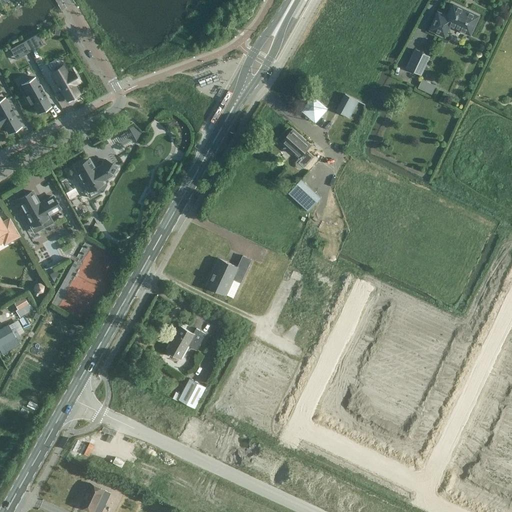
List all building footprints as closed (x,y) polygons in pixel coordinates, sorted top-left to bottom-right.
[(439,12),(438,12),(430,29),(430,28),(430,29),(431,29),(444,36),(445,36),(450,24),(470,34),(471,34),(470,34),(479,16),(478,15),(478,16),(469,11),(468,10),(468,11),(464,9),(464,8),(464,9),(454,4),(454,3),(453,4),(447,16),(439,12)] [(228,23),(221,19),(217,25),(224,30),(226,27),(228,23)] [(35,48),(30,38),(24,41),(30,52),(30,51),(35,48)] [(30,52),(24,41),(18,45),(23,55),(29,52),(30,52)] [(429,56),(416,50),(407,68),(421,74),(429,56)] [(68,72),(63,64),(50,72),(66,100),(79,92),(75,85),(79,82),(72,70),(68,72)] [(37,112),(50,105),(35,77),(22,84),(27,94),(26,95),(30,103),(32,102),(37,112)] [(422,79),(419,88),(432,93),(435,85),(422,79)] [(358,101),(358,100),(345,94),(337,110),(350,117),(358,101)] [(314,95),(302,110),(317,122),(329,106),(314,95)] [(5,97),(0,100),(0,126),(3,125),(8,133),(21,125),(5,97)] [(131,125),(129,128),(136,141),(140,133),(131,125)] [(299,162),(304,167),(313,156),(308,152),(305,150),(310,145),(293,129),(282,141),(300,157),(302,159),(299,162)] [(89,159),(75,167),(78,174),(76,175),(81,183),(83,181),(88,191),(97,186),(101,191),(103,190),(106,184),(104,180),(111,176),(117,166),(104,159),(101,165),(94,169),(89,159)] [(308,210),(320,197),(301,180),(289,192),(308,210)] [(27,216),(32,224),(33,226),(42,221),(45,226),(52,222),(48,215),(59,209),(53,196),(39,204),(32,191),(18,199),(23,209),(21,210),(25,217),(27,216)] [(9,218),(1,223),(0,220),(0,242),(3,241),(4,243),(19,235),(9,218)] [(219,258),(207,286),(226,294),(234,277),(241,281),(240,282),(241,282),(251,259),(243,255),(238,267),(219,258)] [(36,283),(33,288),(35,293),(41,294),(45,289),(42,283),(36,283)] [(31,310),(27,303),(18,309),(15,310),(19,317),(31,310)] [(0,345),(19,335),(18,334),(15,328),(11,330),(8,324),(0,329),(0,345)] [(199,346),(206,333),(197,328),(194,333),(181,326),(167,350),(180,357),(190,341),(199,346)] [(160,358),(153,361),(158,369),(164,366),(160,358)] [(195,408),(206,386),(190,378),(179,399),(195,408)] [(80,505),(94,511),(104,489),(91,483),(90,484),(91,484),(89,489),(88,489),(80,505)]
